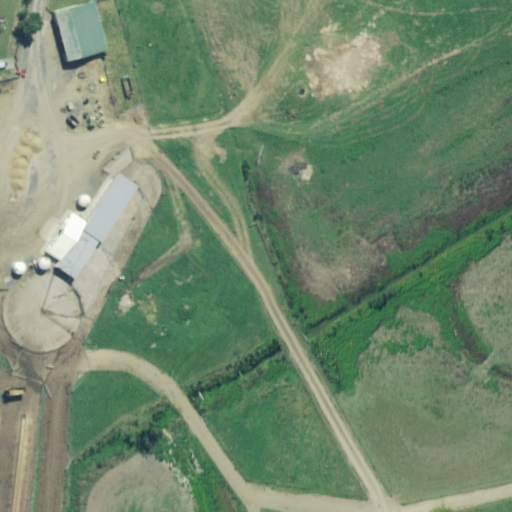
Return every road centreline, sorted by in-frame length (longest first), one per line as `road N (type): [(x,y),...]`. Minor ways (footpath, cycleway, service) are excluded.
road 1 (track): [(380,511),(279,307),(163,155),(143,138),(121,135),(21,183)]
road 2 (track): [(48,511),(60,389),(84,361),(108,354),(152,372),(241,486),(350,511)]
road 3 (track): [(21,183),(40,0)]
